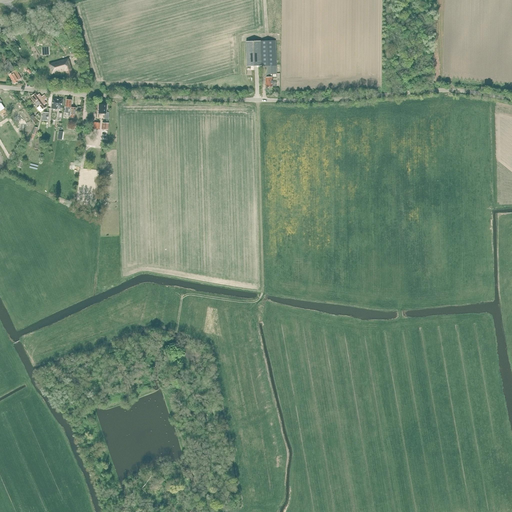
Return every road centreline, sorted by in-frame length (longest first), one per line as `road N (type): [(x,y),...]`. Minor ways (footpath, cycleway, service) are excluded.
road 1 (unclassified): [(511,99),(456,90),(257,100),(0,87)]
road 2 (track): [(173,340),(183,296),(245,302),(262,292),(257,100)]
